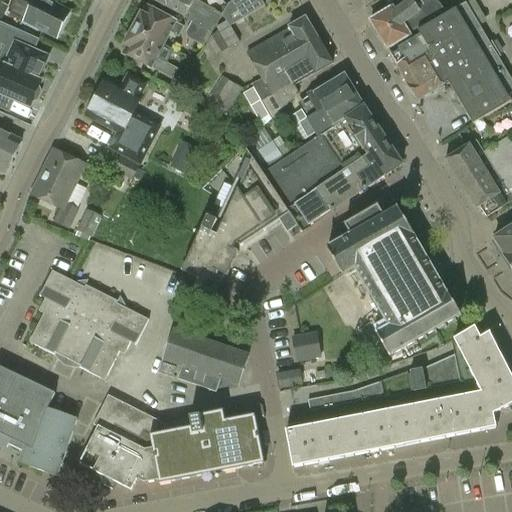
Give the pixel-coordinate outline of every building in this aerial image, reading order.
[(16,0),(8,15),(24,23),(24,24),(37,31),(38,29),(57,39),(70,13),(54,5),(55,4),(47,0),(35,0),(32,7),(18,0),(16,0)] [(151,0),(192,22),(211,33),(222,15),(193,0),(151,0)] [(228,0),(231,4),(228,6),(222,14),(227,22),(229,26),(264,6),(260,0),(228,0)] [(436,0),(407,0),(393,10),(393,8),(370,22),(387,50),(410,37),(409,36),(443,10),(436,0)] [(420,37),(389,55),(417,101),(434,91),(434,92),(444,86),(448,83),(473,125),(511,103),(508,97),(511,94),(511,81),(466,4),(418,32),(420,37)] [(133,30),(164,45),(170,33),(178,37),(183,28),(175,23),(145,7),(133,30)] [(317,42),(319,41),(306,18),(289,28),(290,29),(248,54),(263,80),(252,86),(255,91),(286,72),(283,66),(313,48),(317,42)] [(192,22),(187,32),(187,39),(202,47),(206,41),(211,33),(192,22)] [(0,76),(0,77),(35,96),(48,72),(39,66),(49,48),(0,25),(0,40),(16,48),(0,76)] [(164,45),(133,30),(121,53),(151,69),(159,72),(172,79),(177,70),(167,64),(174,51),(163,45),(164,45)] [(332,63),(319,41),(317,42),(313,48),(283,66),(286,72),(255,91),(272,121),(298,95),(293,86),(332,63)] [(88,117),(121,134),(113,151),(140,165),(160,127),(133,113),(147,85),(128,75),(121,88),(106,80),(88,117)] [(301,109),(302,111),(294,116),(299,124),(294,127),(306,147),(364,109),(343,76),(314,95),(317,99),(301,109)] [(243,90),(222,77),(209,98),(215,103),(214,105),(228,114),(243,90)] [(0,108),(8,112),(11,105),(30,115),(33,109),(34,110),(37,103),(35,102),(37,99),(0,78),(0,108)] [(364,109),(306,147),(264,174),(301,232),(402,165),(364,109)] [(0,171),(6,175),(22,142),(0,130),(0,171)] [(511,192),(511,136),(487,149),(511,192)] [(266,146),(271,157),(288,148),(283,138),(266,146)] [(511,202),(511,198),(499,178),(475,141),(445,161),(476,210),(480,208),(487,219),(511,202)] [(41,176),(74,190),(76,186),(86,165),(54,150),(41,176)] [(140,167),(112,152),(104,168),(111,172),(109,175),(122,182),(125,177),(132,181),(140,167)] [(213,205),(194,247),(182,273),(192,277),(197,280),(192,290),(194,291),(194,290),(216,295),(218,273),(227,277),(238,253),(233,250),(235,245),(240,247),(288,215),(300,233),(301,232),(264,174),(252,156),(229,212),(213,205)] [(185,176),(190,167),(175,159),(170,168),(185,176)] [(74,190),(41,176),(31,196),(60,210),(54,223),(68,230),(78,210),(76,209),(85,191),(76,186),(74,190)] [(427,258),(414,235),(399,208),(384,216),(381,211),(378,206),(345,225),(346,226),(337,232),(342,241),(327,250),(342,276),(355,268),(385,320),(374,327),(377,333),(376,333),(389,357),(460,316),(427,258)] [(92,239),(102,219),(102,218),(88,211),(75,237),(87,243),(90,238),(92,239)] [(511,228),(494,240),(505,257),(503,258),(511,271),(511,228)] [(67,363),(101,295),(85,287),(84,289),(52,273),(39,298),(44,301),(38,313),(43,315),(29,344),(67,363)] [(101,295),(67,363),(105,382),(119,353),(124,356),(130,344),(136,346),(148,321),(116,305),(117,303),(101,295)] [(297,425),(297,430),(286,432),(292,461),(443,432),(495,422),(493,416),(511,406),(511,375),(491,334),(481,339),(478,334),(475,328),(455,340),(452,343),(453,350),(454,356),(423,370),(411,372),(411,373),(354,392),(308,401),(310,413),(308,413),(309,423),(297,425)] [(164,361),(182,367),(178,380),(183,381),(216,392),(220,380),(238,386),(248,356),(211,343),(174,331),(164,361)] [(322,360),(318,333),(298,337),(294,338),(298,364),(301,363),(322,360)] [(176,368),(163,363),(159,374),(173,378),(176,368)] [(296,385),(293,371),(276,374),(278,388),(296,385)] [(58,478),(78,420),(52,411),(57,399),(0,375),(0,447),(6,450),(10,445),(24,451),(23,455),(23,460),(24,463),(24,465),(27,467),(58,478)] [(150,437),(166,434),(164,425),(108,397),(94,426),(98,429),(80,465),(132,491),(137,481),(144,484),(159,482),(150,437)] [(192,429),(166,434),(150,437),(159,482),(160,485),(265,465),(256,420),(264,418),(262,407),(259,404),(190,418),(192,429)]
